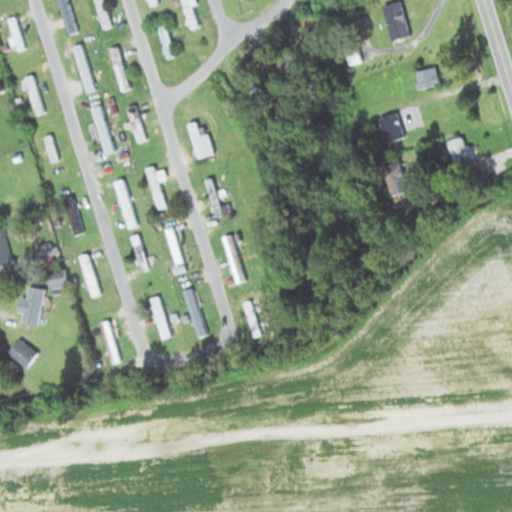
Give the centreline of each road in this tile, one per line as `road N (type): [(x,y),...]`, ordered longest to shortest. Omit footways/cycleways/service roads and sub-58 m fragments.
road 1 (residential): [(158,97),(228,342),(158,362),(144,356),(33,0)]
road 2 (residential): [(511,417),(0,457)]
road 3 (residential): [(158,97),(200,79),(246,26),(284,0)]
